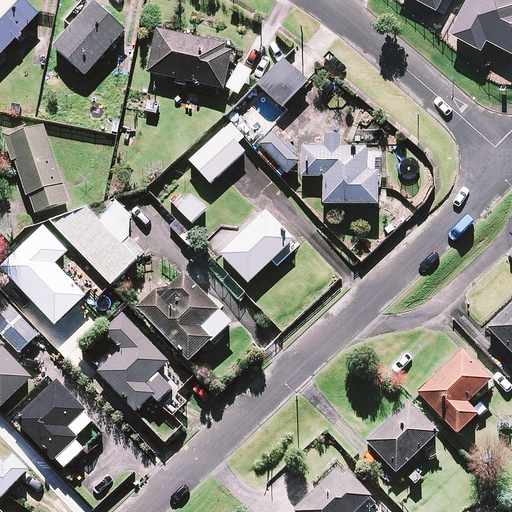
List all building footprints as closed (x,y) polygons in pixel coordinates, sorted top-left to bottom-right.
[(0,0),(0,59),(39,18),(20,0),(0,0)] [(511,17),(511,0),(422,0),(421,4),(485,38),(496,17),(509,24),(511,17)] [(125,35),(94,7),(54,50),(86,78),(125,35)] [(233,50),(157,32),(147,74),(223,92),(233,50)] [(307,85),(282,61),(258,87),(282,110),(307,85)] [(252,74),(240,67),(227,90),(239,97),(252,74)] [(255,130),(242,116),(190,163),(210,186),(245,155),(237,146),(255,130)] [(70,204),(43,126),(7,138),(34,216),(70,204)] [(301,163),(271,133),(255,149),(285,179),(301,163)] [(350,139),(326,138),(325,148),(303,147),(301,177),(323,178),(322,206),(376,209),(378,176),(367,176),(369,148),(349,147),(350,139)] [(187,203),(180,196),(172,204),(192,225),(205,212),(192,198),(187,203)] [(130,219),(117,203),(97,222),(87,212),(53,226),(111,287),(144,256),(130,241),(130,219)] [(262,213),(243,233),(219,257),(249,286),(292,243),(262,213)] [(231,325),(184,273),(141,312),(189,364),(231,325)] [(0,294),(0,293),(0,334),(19,354),(39,336),(0,294)] [(511,303),(486,329),(511,355),(511,303)] [(104,332),(123,351),(99,374),(139,415),(154,401),(171,419),(185,406),(177,397),(185,389),(172,376),(167,382),(158,373),(168,363),(122,315),(104,332)] [(36,377),(0,338),(0,407),(1,409),(36,377)] [(491,383),(462,353),(418,394),(458,436),(478,417),(467,406),(491,383)] [(85,413),(56,384),(17,424),(64,471),(86,449),(68,431),(85,413)] [(438,436),(409,404),(366,443),(396,475),(438,436)] [(6,466),(0,460),(0,501),(28,473),(14,459),(6,466)] [(282,511),(358,511),(370,501),(339,467),(293,509),(289,505),(282,511)]
